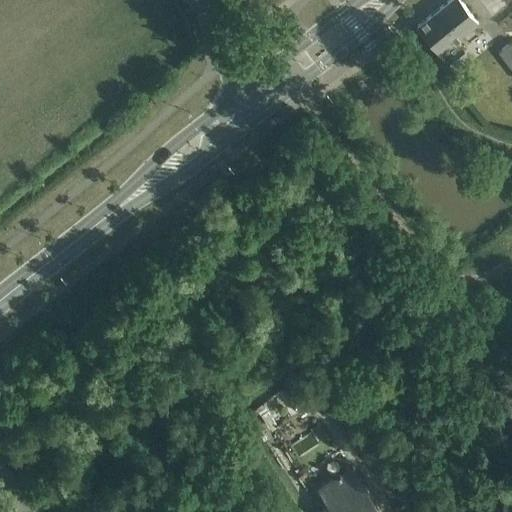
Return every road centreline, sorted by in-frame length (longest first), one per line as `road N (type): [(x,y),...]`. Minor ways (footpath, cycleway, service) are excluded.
road 1 (secondary): [(258,114),(396,0)]
road 2 (secondary): [(241,91),(158,161),(112,213)]
road 3 (secondary): [(112,213),(190,169),(258,114)]
road 4 (secondary): [(366,0),(241,91)]
road 5 (secondary): [(112,213),(0,303)]
